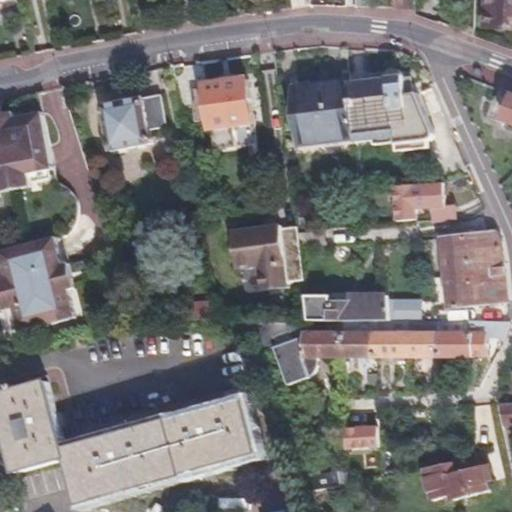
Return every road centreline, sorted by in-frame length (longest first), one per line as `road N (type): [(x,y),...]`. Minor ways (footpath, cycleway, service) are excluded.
road 1 (residential): [(0,85),(149,46),(315,22),(379,26),(427,45)]
road 2 (residential): [(427,45),(508,229),(511,256)]
